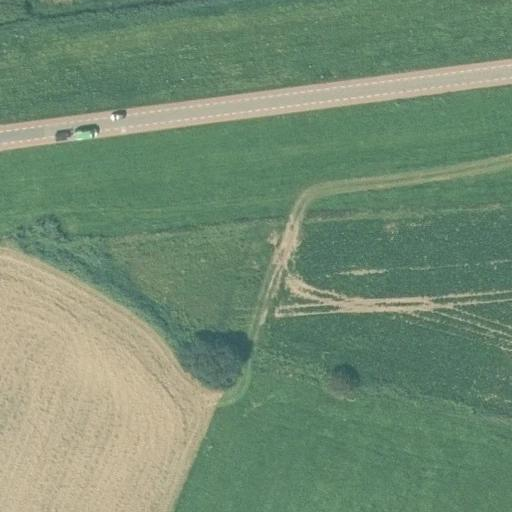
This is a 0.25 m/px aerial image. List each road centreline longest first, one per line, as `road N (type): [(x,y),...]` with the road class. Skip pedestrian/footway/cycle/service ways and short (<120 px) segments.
road 1 (secondary): [(0,143),(511,71)]
road 2 (unknown): [(511,157),(298,199)]
